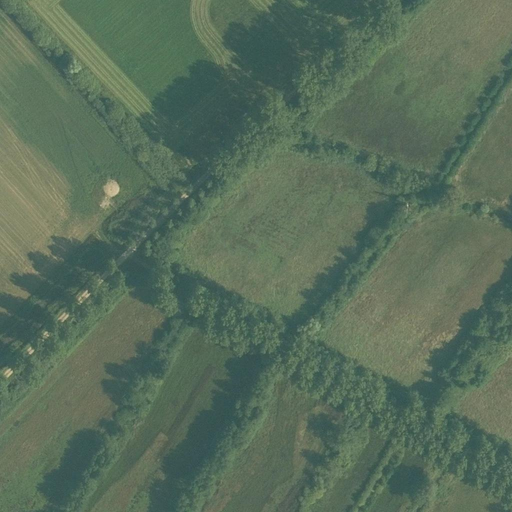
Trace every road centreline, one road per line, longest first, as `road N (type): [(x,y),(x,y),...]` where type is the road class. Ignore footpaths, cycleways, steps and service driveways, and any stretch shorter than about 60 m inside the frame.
road 1 (track): [(129,253),(511,467)]
road 2 (track): [(129,253),(397,0)]
road 3 (track): [(0,381),(129,253)]
